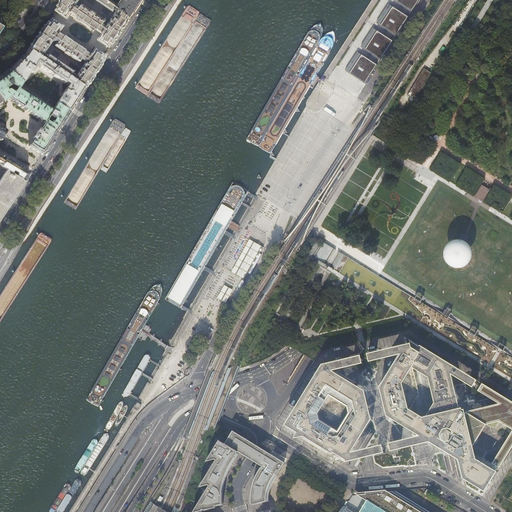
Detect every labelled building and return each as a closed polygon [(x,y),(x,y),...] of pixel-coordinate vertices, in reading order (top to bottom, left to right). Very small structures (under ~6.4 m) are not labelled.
[(121,33),(133,15),(118,5),(110,0),(61,0),(61,1),(59,4),(60,5),(57,9),(69,17),(73,11),(79,15),(79,16),(86,21),(89,23),(97,28),(103,32),(100,38),(111,46),(114,42),(115,43),(121,33)] [(121,0),(118,5),(133,15),(138,6),(142,0),(121,0)] [(418,0),(393,0),(412,11),(418,0)] [(409,16),(390,4),(378,23),(396,35),(409,16)] [(61,27),(50,19),(47,23),(46,22),(37,36),(28,50),(85,89),(96,71),(103,61),(102,60),(104,57),(93,48),(88,55),(82,50),(82,49),(75,44),(72,42),(64,37),(64,38),(57,33),(61,27)] [(393,40),(375,28),(362,48),(380,60),(393,40)] [(11,67),(8,71),(18,80),(22,82),(29,72),(30,73),(33,69),(37,63),(41,66),(40,67),(68,86),(56,104),(69,113),(77,101),(82,93),(85,89),(28,50),(25,53),(22,57),(18,60),(15,64),(11,67)] [(378,65),(358,52),(346,71),(365,84),(378,65)] [(424,68),(408,95),(415,99),(432,72),(424,68)] [(69,113),(56,104),(22,82),(18,80),(8,71),(0,76),(0,97),(3,101),(7,98),(44,123),(38,131),(37,131),(35,133),(37,134),(34,137),(33,137),(32,139),(33,139),(30,143),(28,147),(29,148),(41,155),(45,150),(52,139),(58,130),(64,120),(69,113)] [(0,162),(2,164),(0,167),(7,171),(11,174),(12,172),(17,174),(16,177),(24,183),(29,174),(29,172),(2,156),(2,157),(1,156),(1,157),(0,156),(0,139),(1,140),(5,132),(6,131),(5,130),(0,127),(0,162)] [(0,219),(24,183),(16,177),(11,174),(7,171),(0,182),(0,219)] [(166,299),(181,308),(181,307),(247,194),(246,192),(245,190),(242,187),(239,186),(236,185),(232,186),(166,299)] [(490,190),(482,185),(475,196),(476,197),(483,201),(490,190)] [(309,204),(307,203),(298,217),(300,218),(309,205),(309,204)] [(266,230),(258,226),(233,272),(245,278),(262,245),(259,244),(266,230)] [(475,231),(474,238),(466,237),(466,243),(464,243),(463,251),(486,253),(487,237),(487,234),(480,233),(480,232),(475,231)] [(327,245),(324,249),(322,247),(316,257),(324,262),(330,253),(329,253),(332,248),(327,245)] [(96,410),(97,410),(142,330),(157,303),(159,297),(159,292),(159,290),(158,289),(157,288),(156,289),(153,290),(149,293),(147,295),(145,298),(144,300),(92,389),(85,403),(85,405),(94,410),(96,410)] [(213,310),(204,331),(211,334),(220,313),(213,310)] [(472,389),(476,382),(418,346),(416,346),(408,342),(409,343),(408,344),(365,355),(368,363),(398,356),(379,388),(385,417),(416,437),(388,444),(389,452),(428,443),(431,445),(457,461),(462,480),(483,493),(495,473),(483,465),(476,460),(475,460),(472,448),(485,426),(489,428),(495,427),(497,423),(511,431),(490,465),(498,469),(511,446),(511,403),(481,385),(477,392),(497,405),(465,413),(464,415),(463,410),(461,411),(461,409),(456,410),(458,408),(450,376),(472,389)] [(125,396),(126,396),(127,396),(129,395),(130,393),(150,358),(150,356),(150,355),(149,354),(147,354),(146,354),(144,355),(143,358),(124,391),(123,393),(123,395),(124,396),(125,396)] [(320,367),(290,415),(299,420),(300,420),(302,425),(300,425),(295,433),(344,463),(383,453),(381,446),(365,450),(351,453),(371,420),(364,392),(331,373),(361,365),(359,357),(320,367)] [(124,401),(124,399),(121,400),(120,401),(119,403),(107,423),(106,424),(106,425),(107,427),(108,427),(109,427),(110,427),(111,426),(113,424),(121,410),(124,405),(124,403),(124,401)] [(115,426),(116,426),(117,426),(118,425),(119,424),(126,412),(127,409),(128,407),(127,405),(126,405),(124,406),(123,408),(121,410),(116,420),(115,423),(115,425),(115,426)] [(81,474),(84,475),(87,473),(90,468),(109,438),(110,436),(109,433),(105,433),(104,434),(102,436),(82,470),(81,472),(81,474)] [(208,486),(192,511),(195,511),(221,506),(221,497),(222,481),(225,473),(237,453),(261,466),(257,472),(252,482),(250,494),(251,505),(269,501),(269,497),(269,493),(271,488),(272,485),(274,481),(284,465),(267,456),(243,442),(240,440),(230,434),(224,444),(217,441),(207,457),(213,461),(200,482),(208,486)] [(75,472),(77,473),(78,473),(80,472),(81,471),(82,470),(98,443),(98,442),(98,441),(97,440),(96,440),(95,440),(93,440),(85,452),(75,469),(75,470),(75,471),(75,472)] [(63,511),(81,484),(81,482),(81,480),(80,479),(78,479),(77,479),(76,480),(75,481),(55,511),(63,511)] [(55,511),(56,511),(71,487),(71,486),(71,485),(70,484),(69,483),(68,483),(67,483),(66,484),(65,485),(50,509),(50,510),(50,511),(55,511)] [(271,511),(270,511),(427,511),(394,491),(357,495),(367,501),(372,504),(385,511),(356,511),(346,506),(346,507),(344,505),(339,511),(271,511)] [(367,501),(360,511),(385,511),(372,504),(367,501)]
